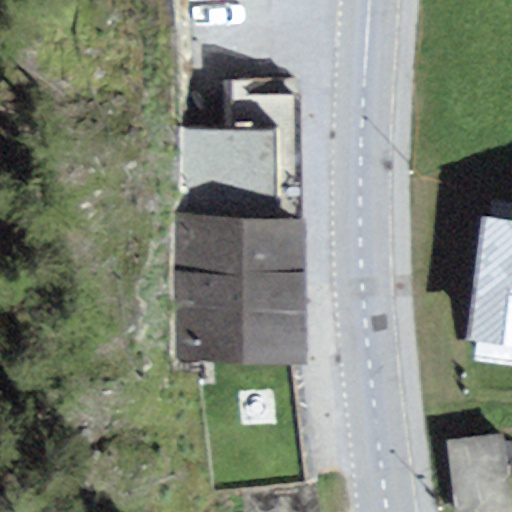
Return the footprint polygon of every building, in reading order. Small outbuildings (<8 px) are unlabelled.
[(227,113),(287,115),(289,76),(229,74),(227,113)] [(168,228),(169,373),(205,373),(289,372),(287,224),(265,224),(265,138),(181,139),(182,228),(168,228)] [(511,208),(486,205),(466,345),(511,351),(511,208)] [(242,494),(244,511),(309,511),(289,372),(205,373),(217,496),(242,494)] [(442,450),(449,511),(501,511),(494,444),(442,450)]
